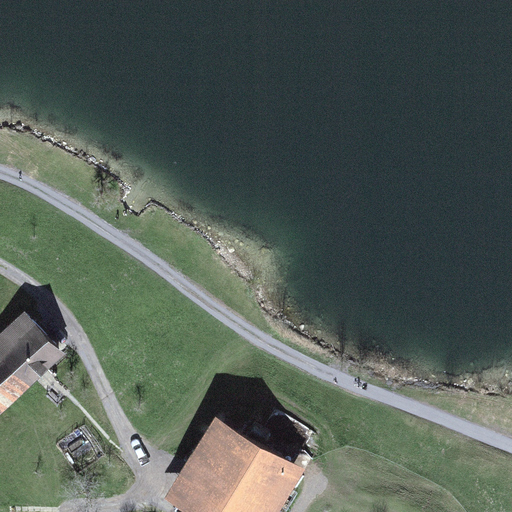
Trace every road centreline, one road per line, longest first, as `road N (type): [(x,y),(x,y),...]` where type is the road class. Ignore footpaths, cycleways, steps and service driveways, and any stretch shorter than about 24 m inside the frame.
road 1 (track): [(0,173),(139,253),(298,362),(511,450)]
road 2 (track): [(0,268),(24,280),(77,336),(142,471),(145,493),(131,503),(37,511)]
